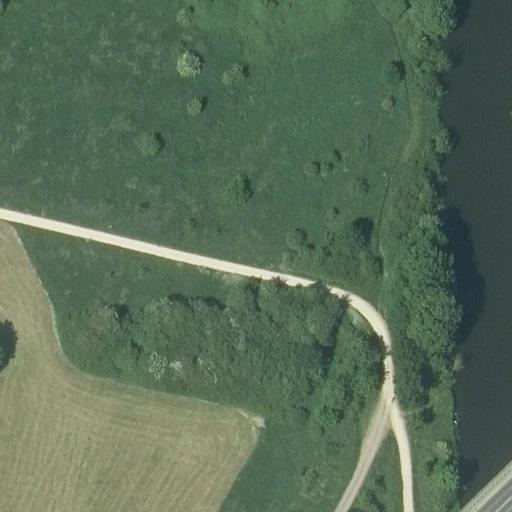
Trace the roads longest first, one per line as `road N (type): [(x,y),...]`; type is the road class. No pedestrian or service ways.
road 1 (track): [(0,214),(348,300),(383,321)]
road 2 (track): [(344,511),(394,395)]
